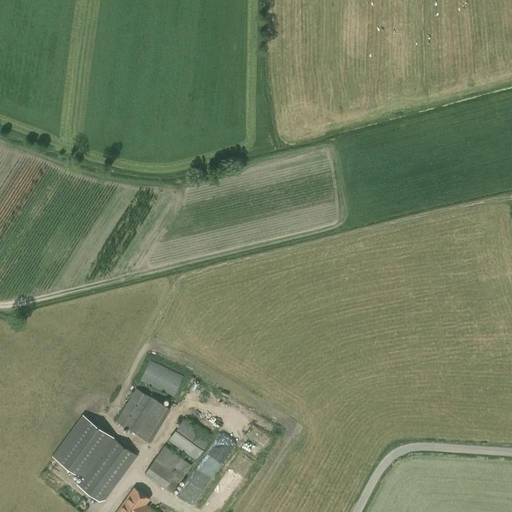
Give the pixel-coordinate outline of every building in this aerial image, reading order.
[(184,376),(150,360),(140,380),(174,397),(184,376)] [(171,408),(136,387),(116,421),(151,442),(171,408)] [(105,500),(137,455),(84,416),(54,457),(82,477),(77,484),(100,500),(105,500)] [(211,439),(183,419),(168,440),(196,460),(211,439)] [(192,465),(164,445),(144,473),(165,488),(173,493),(192,465)] [(150,498),(134,487),(115,511),(146,511),(150,506),(147,504),(150,498)]
